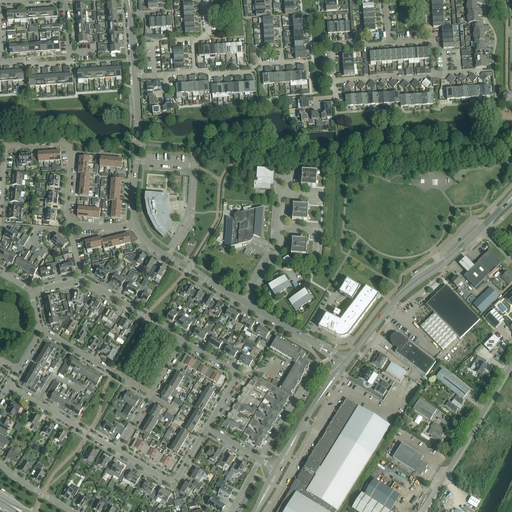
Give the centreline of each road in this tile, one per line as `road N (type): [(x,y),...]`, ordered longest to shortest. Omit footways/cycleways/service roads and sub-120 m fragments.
road 1 (residential): [(0,204),(7,146),(62,142),(71,159),(66,210),(73,223)]
road 2 (tertiary): [(345,363),(390,303),(480,228)]
road 3 (unclassified): [(422,511),(511,363)]
road 4 (residential): [(150,394),(40,329)]
road 5 (residential): [(8,385),(117,450)]
road 6 (tertiary): [(276,469),(345,363)]
road 7 (residential): [(117,450),(174,479),(206,427)]
road 8 (residential): [(480,70),(435,74),(432,40),(388,42)]
road 9 (residential): [(182,340),(235,375),(206,427)]
road 10 (residential): [(246,303),(279,246),(283,192)]
